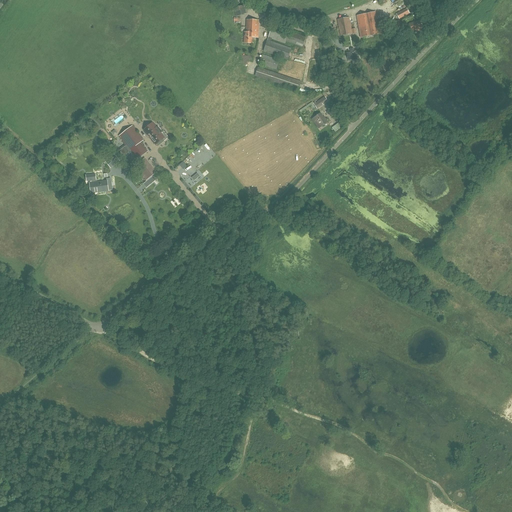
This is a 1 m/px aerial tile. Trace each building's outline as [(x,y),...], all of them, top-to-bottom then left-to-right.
[(237,17),(246,13),(244,5),(234,8),(237,17)] [(409,13),(407,9),(397,15),(399,19),(409,13)] [(361,38),(378,34),(374,12),(357,16),(361,38)] [(352,34),(349,17),(337,19),(341,36),(352,34)] [(258,38),(259,20),(247,20),(246,32),(245,32),(244,43),(252,43),(252,37),(258,38)] [(399,20),(394,22),(398,29),(403,27),(399,20)] [(411,31),(423,28),(420,20),(409,24),(411,31)] [(285,43),(286,42),(295,45),(302,48),(306,37),(289,32),(273,26),(268,37),(263,51),(287,60),(291,49),(271,41),(272,39),(285,43)] [(358,50),(354,50),(353,48),(350,49),(350,52),(346,53),(348,61),(360,59),(358,50)] [(259,64),(276,70),(279,60),(262,55),(259,64)] [(298,90),(301,82),(258,67),(255,76),(298,90)] [(315,102),(313,103),(314,104),(311,106),(314,111),(323,105),(322,104),(327,100),(325,96),(316,103),(315,102)] [(328,122),(326,119),(325,119),(320,113),(312,119),(314,123),(317,121),(321,127),(328,122)] [(163,130),(160,132),(153,123),(144,130),(156,145),(163,139),(166,142),(170,139),(163,130)] [(123,156),(125,154),(132,164),(142,156),(148,152),(140,143),(144,140),(133,125),(111,142),(123,156)] [(105,161),(110,168),(119,160),(114,154),(105,161)] [(107,181),(96,182),(96,180),(95,174),(86,176),(87,181),(89,181),(91,193),(95,192),(95,191),(98,191),(98,192),(108,190),(107,181)] [(153,176),(144,184),(147,187),(156,179),(153,176)]
